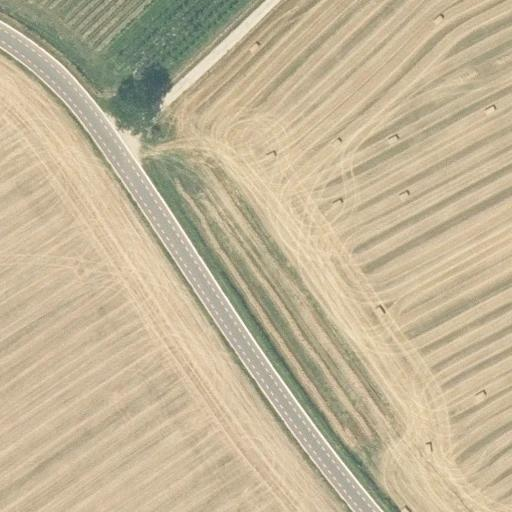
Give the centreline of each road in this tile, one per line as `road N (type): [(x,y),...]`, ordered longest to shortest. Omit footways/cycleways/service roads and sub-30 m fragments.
road 1 (tertiary): [(367,511),(273,390),(77,98),(0,34)]
road 2 (track): [(110,146),(273,0)]
